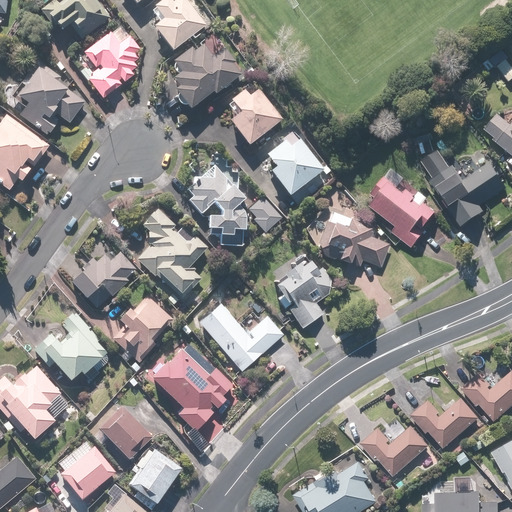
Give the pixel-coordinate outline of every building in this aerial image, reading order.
[(39,11),(52,29),(55,28),(58,33),(70,24),(81,39),(108,19),(94,0),(66,0),(58,7),(53,1),(39,11)] [(159,23),(151,29),(171,54),(204,26),(182,0),(176,0),(171,4),(168,0),(162,0),(149,11),(159,23)] [(136,68),(133,64),(138,60),(133,54),(138,50),(129,37),(119,45),(110,33),(82,54),(91,65),(80,74),(100,100),(132,76),(130,73),(136,68)] [(190,47),(169,64),(178,75),(171,81),(176,89),(173,92),(188,112),(211,93),(213,96),(241,75),(231,63),(234,61),(223,47),(212,56),(202,44),(194,51),(190,47)] [(511,67),(507,60),(496,68),(507,86),(511,82),(511,67)] [(35,61),(13,95),(27,103),(19,115),(47,134),(58,118),(69,125),(84,102),(55,84),(60,77),(35,61)] [(281,121),(257,90),(252,84),(226,104),(236,116),(227,122),(246,147),(281,121)] [(16,180),(19,182),(28,170),(26,168),(28,165),(32,168),(48,147),(5,115),(0,122),(0,182),(9,189),(16,180)] [(496,115),(483,131),(511,155),(511,121),(508,126),(496,115)] [(281,141),(262,156),(272,168),(267,173),(286,198),(320,172),(296,140),(286,148),(281,141)] [(432,179),(427,182),(460,229),(483,213),(478,206),(505,187),(488,163),(463,181),(452,166),(448,168),(436,152),(421,163),(432,179)] [(219,244),(240,247),(243,213),(236,205),(243,199),(210,164),(179,192),(200,214),(206,220),(206,230),(210,235),(218,235),(219,244)] [(382,176),(362,204),(396,228),(391,235),(410,248),(435,214),(421,204),(419,206),(412,201),(413,198),(403,191),(401,195),(393,189),(395,186),(382,176)] [(281,219),(261,197),(247,211),(254,218),(251,221),(264,234),(281,219)] [(135,232),(149,245),(134,262),(153,278),(155,275),(174,292),(166,301),(173,307),(200,276),(189,267),(206,247),(182,226),(176,234),(170,229),(174,224),(156,208),(135,232)] [(329,214),(316,254),(348,265),(350,257),(382,267),(389,245),(370,238),(373,228),(329,214)] [(123,278),(134,269),(120,253),(109,263),(103,257),(97,263),(94,259),(69,282),(95,311),(127,282),(123,278)] [(284,281),(272,289),(300,330),(322,315),(315,304),(327,295),(321,287),(329,281),(320,268),(314,272),(305,259),(280,276),(284,281)] [(153,345),(152,343),(172,320),(146,297),(110,338),(138,363),(153,345)] [(218,305),(197,325),(241,374),(284,336),(266,316),(261,321),(252,311),(239,322),(248,332),(245,335),(218,305)] [(59,346),(49,335),(36,346),(67,381),(76,372),(80,376),(92,367),(95,371),(109,359),(94,343),(98,340),(74,312),(61,324),(71,336),(59,346)] [(184,348),(179,353),(177,350),(148,380),(180,411),(175,416),(192,432),(224,401),(220,397),(231,387),(213,369),(205,377),(189,362),(193,357),(184,348)] [(0,379),(0,412),(18,433),(21,430),(31,441),(52,422),(42,411),(60,395),(35,367),(24,377),(23,375),(11,386),(3,377),(0,379)] [(479,372),(461,389),(493,423),(511,405),(511,372),(511,371),(493,387),(479,372)] [(428,400),(409,416),(441,451),(477,419),(460,400),(442,416),(428,400)] [(149,439),(120,407),(96,429),(125,461),(149,439)] [(393,443),(377,426),(359,443),(394,479),(429,445),(411,426),(393,443)] [(511,439),(489,452),(511,493),(511,439)] [(113,472),(90,447),(85,441),(69,456),(73,462),(59,474),(82,499),(113,472)] [(131,469),(135,472),(125,485),(134,491),(130,498),(149,511),(177,470),(145,448),(131,469)] [(0,509),(35,478),(16,458),(0,472),(0,509)] [(358,511),(375,502),(363,483),(369,480),(359,464),(334,479),(329,472),(294,494),(304,511),(358,511)] [(104,511),(144,511),(111,486),(105,493),(112,499),(103,510),(105,511),(104,511)] [(432,504),(421,504),(420,511),(496,511),(497,502),(478,502),(478,494),(432,493),(432,504)]
